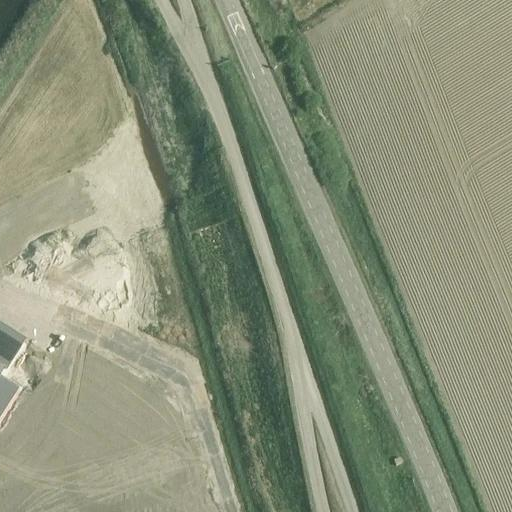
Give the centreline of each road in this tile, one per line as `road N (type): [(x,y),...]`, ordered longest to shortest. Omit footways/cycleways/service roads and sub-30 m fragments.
road 1 (tertiary): [(442,511),(223,0)]
road 2 (unclassified): [(352,511),(197,61)]
